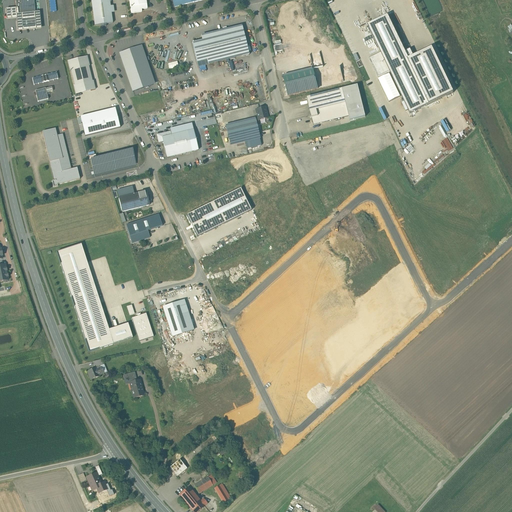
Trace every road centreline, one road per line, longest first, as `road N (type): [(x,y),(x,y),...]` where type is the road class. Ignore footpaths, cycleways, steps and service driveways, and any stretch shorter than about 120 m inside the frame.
road 1 (primary): [(0,137),(54,333),(115,450)]
road 2 (unclassified): [(225,320),(289,432),(434,307)]
road 3 (unclassified): [(434,307),(371,196),(225,320)]
road 4 (unclassified): [(90,40),(153,168)]
road 5 (unclassified): [(416,511),(511,408)]
road 6 (residential): [(252,0),(281,133)]
road 7 (residential): [(217,9),(90,40)]
